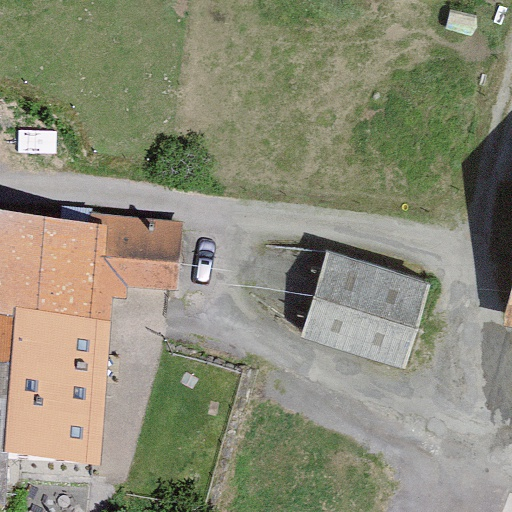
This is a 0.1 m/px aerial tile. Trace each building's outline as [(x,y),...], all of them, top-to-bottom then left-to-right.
[(174,226),(0,218),(0,362),(11,363),(15,311),(107,315),(108,284),(172,286),(174,226)] [(423,275),(323,242),(297,323),(397,356),(423,275)] [(511,242),(497,309),(511,312),(511,242)] [(107,315),(15,311),(11,363),(8,456),(98,460),(107,315)] [(8,456),(11,363),(0,362),(0,502),(7,503),(8,456)]
